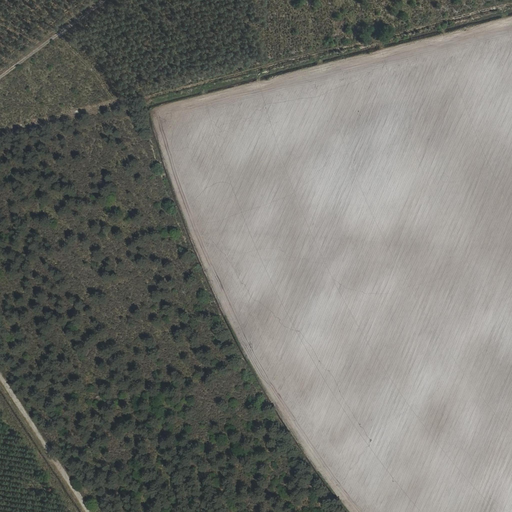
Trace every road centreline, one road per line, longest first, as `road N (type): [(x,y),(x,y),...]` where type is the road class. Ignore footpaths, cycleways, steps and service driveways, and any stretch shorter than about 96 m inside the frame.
road 1 (track): [(0,376),(89,511)]
road 2 (track): [(0,76),(103,0)]
